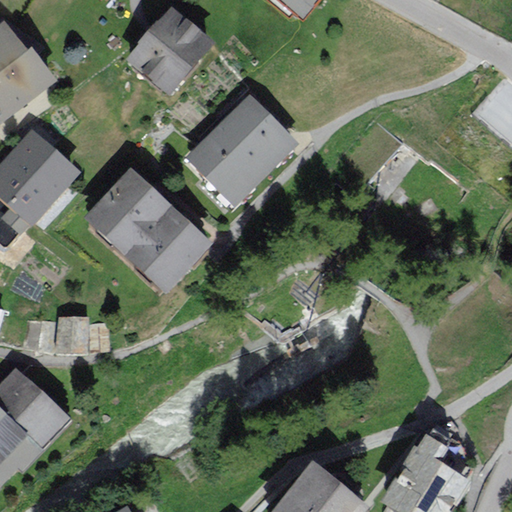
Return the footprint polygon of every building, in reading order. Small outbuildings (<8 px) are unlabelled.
[(324,0),(268,0),(301,28),(324,0)] [(172,16),(127,67),(171,106),(216,54),(172,16)] [(0,135),(57,91),(31,59),(28,61),(3,30),(0,33),(0,135)] [(298,152),(248,102),(184,166),(234,215),(298,152)] [(80,181),(32,136),(0,170),(0,204),(31,234),(80,181)] [(211,257),(130,179),(82,228),(163,306),(211,257)] [(81,328),(49,327),(48,364),(80,364),(81,328)] [(45,332),(4,331),(3,363),(44,363),(45,332)] [(0,494),(64,430),(9,378),(0,387),(0,494)] [(426,432),(417,446),(415,445),(379,501),(397,511),(452,511),(472,481),(441,461),(450,447),(426,432)] [(365,511),(367,511),(310,464),(269,511),(365,511)]
